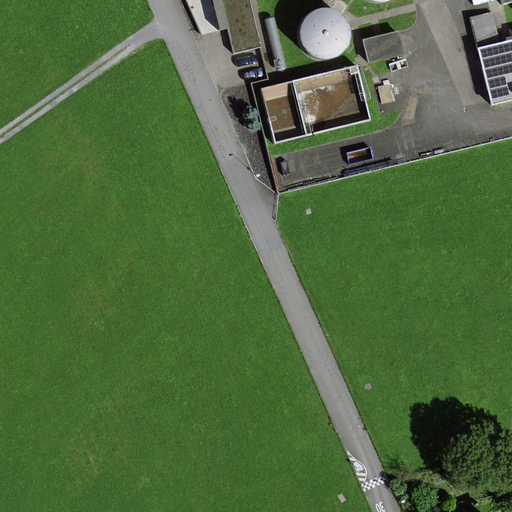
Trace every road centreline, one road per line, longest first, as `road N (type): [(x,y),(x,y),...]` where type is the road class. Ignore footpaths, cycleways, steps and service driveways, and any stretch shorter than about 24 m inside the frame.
road 1 (residential): [(386,511),(160,0)]
road 2 (track): [(172,28),(134,44),(0,139)]
